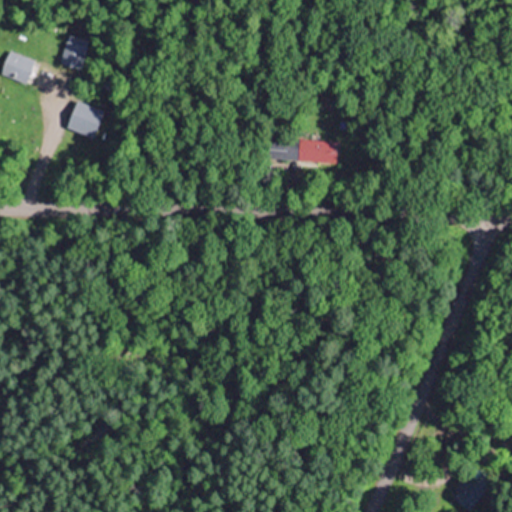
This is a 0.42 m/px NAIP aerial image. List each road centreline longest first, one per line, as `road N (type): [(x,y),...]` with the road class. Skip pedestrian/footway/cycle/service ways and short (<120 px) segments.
road 1 (residential): [(511,215),(0,208)]
road 2 (residential): [(369,511),(485,215)]
